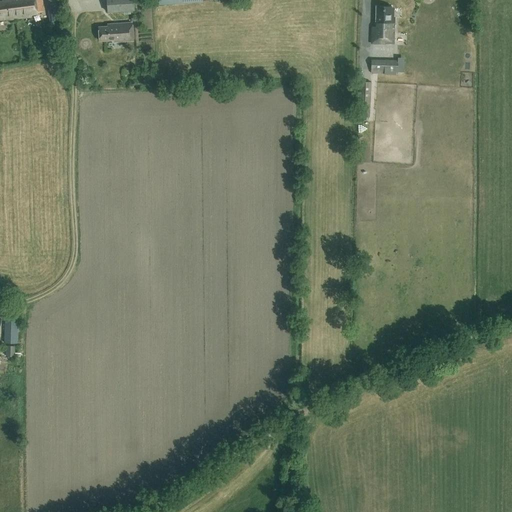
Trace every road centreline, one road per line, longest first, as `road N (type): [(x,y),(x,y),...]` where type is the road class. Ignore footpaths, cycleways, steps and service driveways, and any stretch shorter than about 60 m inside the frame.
road 1 (track): [(21,303),(67,289),(78,269),(69,0)]
road 2 (track): [(288,421),(511,326)]
road 3 (track): [(135,511),(288,421)]
